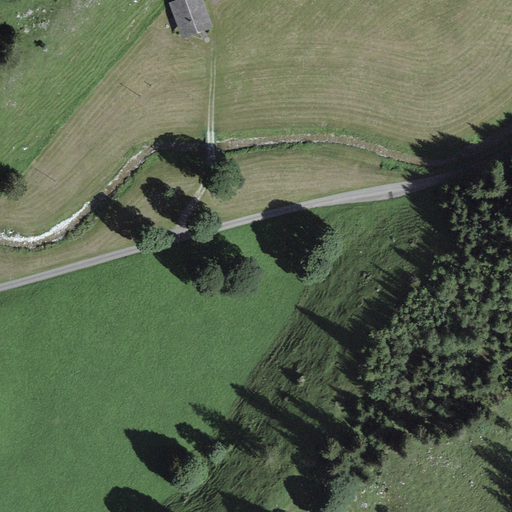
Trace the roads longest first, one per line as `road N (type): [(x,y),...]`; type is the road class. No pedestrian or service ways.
road 1 (unclassified): [(0,287),(178,236),(428,181),(511,149)]
road 2 (track): [(178,236),(211,161),(210,43)]
